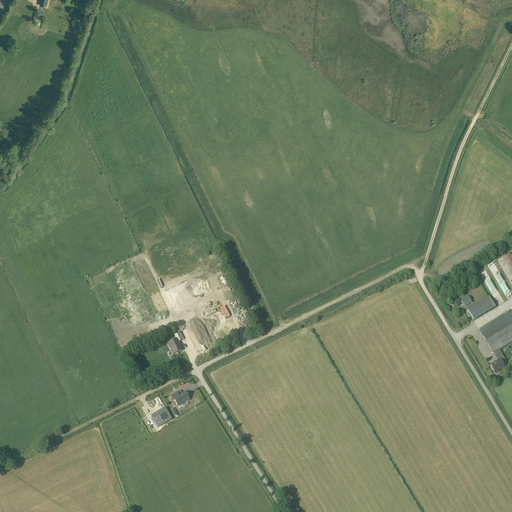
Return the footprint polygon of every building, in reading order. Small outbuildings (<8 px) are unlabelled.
[(192,241),(175,243),(177,262),(188,261),(188,255),(191,254),(191,253),(193,253),(192,241)] [(210,266),(218,262),(213,250),(205,253),(210,266)] [(142,323),(162,316),(158,307),(152,309),(145,291),(146,290),(147,293),(150,292),(139,264),(122,271),(142,323)] [(219,269),(214,271),(221,290),(225,288),(219,269)] [(203,289),(177,299),(179,303),(173,305),(175,311),(199,302),(198,299),(201,297),(200,294),(204,292),(203,289)] [(231,292),(227,293),(229,301),(235,300),(234,296),(232,296),(231,292)] [(461,302),(464,308),(471,304),(467,297),(461,302)] [(196,335),(196,336),(224,323),(218,310),(184,325),(190,338),(196,335)] [(500,361),(501,363),(505,361),(498,350),(511,341),(511,311),(479,331),(493,354),(498,362),(500,361)] [(191,338),(195,349),(229,335),(225,324),(191,338)] [(168,344),(173,356),(173,355),(174,357),(178,355),(178,353),(181,352),(178,345),(179,345),(178,343),(180,342),(177,334),(174,335),(176,340),(168,344)] [(500,361),(498,362),(490,366),(494,373),(495,373),(495,374),(499,372),(498,371),(504,367),(501,363),(500,361)] [(177,407),(189,400),(185,393),(179,397),(177,393),(170,397),(172,401),(173,400),(177,407)] [(171,420),(165,409),(151,418),(157,428),(171,420)]
